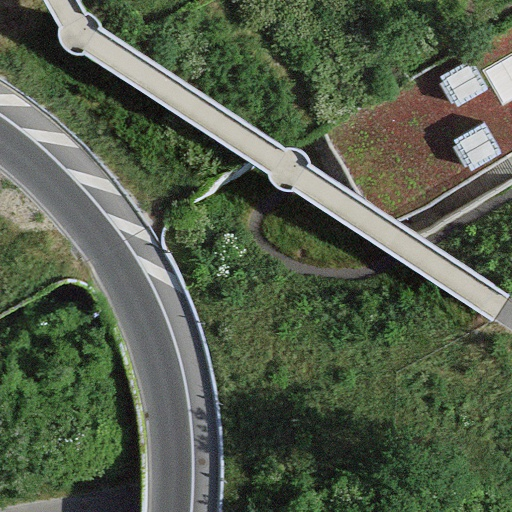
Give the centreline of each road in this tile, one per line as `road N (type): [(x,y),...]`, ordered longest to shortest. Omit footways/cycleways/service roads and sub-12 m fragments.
road 1 (motorway): [(0,240),(382,0)]
road 2 (motorway): [(176,511),(175,424),(146,314),(95,224),(0,133)]
road 3 (motorway): [(0,139),(278,0)]
road 4 (motorway): [(222,511),(511,437)]
